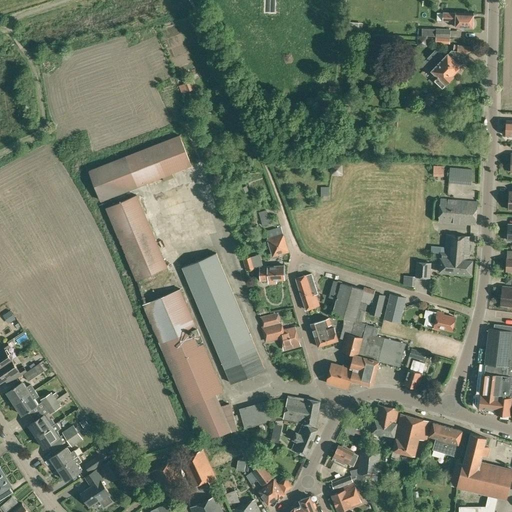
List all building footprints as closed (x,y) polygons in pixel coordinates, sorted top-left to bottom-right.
[(456,13),(443,13),(443,21),(456,21),(456,27),(473,28),(473,26),(474,25),(474,22),(473,20),(473,13),(456,13)] [(199,19),(180,20),(181,27),(174,27),(174,34),(200,32),(199,19)] [(421,28),(421,36),(436,36),(435,38),(450,38),(450,29),(436,28),(421,28)] [(469,56),(470,47),(454,45),(453,50),(451,50),(444,58),(435,50),(424,61),(433,69),(432,70),(438,75),(436,77),(437,78),(434,81),(442,88),(446,84),(448,83),(450,82),(452,80),(453,78),(453,77),(452,75),(460,66),(464,62),(463,61),(469,56)] [(177,83),(162,88),(164,95),(180,89),(177,83)] [(101,200),(137,186),(191,165),(180,135),(89,171),(101,200)] [(332,170),(342,170),(342,160),(332,160),(332,170)] [(443,176),(444,165),(433,165),(433,176),(443,176)] [(475,182),(475,167),(451,166),(451,182),(475,182)] [(173,187),(165,189),(168,199),(176,198),(173,187)] [(321,187),(321,200),(329,200),(329,187),(321,187)] [(136,280),(167,267),(136,195),(106,208),(136,280)] [(475,224),(477,202),(440,199),(439,222),(475,224)] [(263,226),(270,223),(266,210),(258,212),(263,226)] [(273,256),(288,251),(281,227),(266,231),(273,256)] [(440,258),(439,272),(471,274),(472,261),(468,260),(470,236),(446,234),(445,247),(445,253),(441,252),(440,258)] [(263,263),(261,252),(253,254),(255,264),(263,263)] [(265,369),(216,253),(182,267),(218,352),(231,383),(265,369)] [(246,271),(255,268),(252,256),(243,259),(246,271)] [(430,277),(431,262),(415,261),(415,277),(430,277)] [(276,283),(276,280),(284,279),(284,265),(260,267),(260,281),(268,280),(268,283),(276,283)] [(306,310),(320,305),(316,294),(318,294),(311,273),(296,278),(301,295),(300,296),(302,302),(304,302),(306,310)] [(414,286),(415,276),(403,275),(403,285),(414,286)] [(364,289),(363,289),(341,283),(334,281),(329,297),(336,299),(332,314),(344,318),(344,319),(343,326),(340,338),(345,339),(346,335),(351,336),(354,323),(360,302),(364,289)] [(511,306),(511,286),(502,286),(500,305),(511,306)] [(385,295),(374,292),(375,290),(364,287),(363,289),(364,289),(360,302),(371,305),(369,313),(380,316),(385,295)] [(218,407),(213,395),(223,391),(180,289),(143,304),(200,440),(237,430),(232,411),(229,404),(218,407)] [(400,322),(406,298),(390,294),(384,319),(400,322)] [(437,312),(426,310),(424,317),(426,317),(425,325),(432,327),(432,328),(440,329),(440,328),(452,331),(455,317),(443,314),(444,313),(438,311),(437,312)] [(281,323),(278,312),(260,317),(263,328),(262,328),(264,336),(266,335),(268,342),(280,338),(284,350),(300,345),(295,327),(283,330),(281,323)] [(327,325),(329,325),(331,324),(329,318),(311,323),(315,336),(322,334),(320,327),(327,325)] [(346,335),(345,339),(342,351),(353,354),(350,366),(343,364),(342,366),(331,363),(326,382),(348,388),(350,380),(370,385),(373,383),(379,361),(400,366),(406,343),(376,336),(378,327),(366,324),(366,326),(354,323),(351,336),(346,335)] [(511,396),(511,325),(489,323),(489,324),(498,325),(497,329),(489,328),(484,364),(486,365),(483,386),(477,385),(476,394),(474,395),(473,405),(474,407),(479,408),(489,409),(488,413),(509,415),(511,396)] [(325,326),(329,325),(327,325),(320,327),(322,334),(315,336),(318,347),(338,340),(334,328),(327,330),(325,326)] [(0,367),(12,360),(8,354),(10,353),(7,349),(10,347),(7,342),(0,346),(0,367)] [(423,361),(426,352),(411,348),(409,356),(423,361)] [(12,360),(0,367),(0,381),(0,382),(10,376),(13,381),(27,371),(23,366),(18,370),(12,360)] [(418,372),(421,362),(413,360),(410,370),(408,369),(404,384),(412,386),(411,387),(415,389),(416,387),(417,388),(422,373),(418,372)] [(28,381),(39,374),(34,367),(27,371),(23,374),(28,381)] [(15,403),(30,393),(22,382),(7,392),(15,403)] [(60,397),(59,397),(56,392),(52,394),(51,392),(41,399),(46,406),(60,397)] [(46,406),(50,413),(61,406),(58,402),(69,395),(67,392),(59,397),(60,397),(46,406)] [(22,415),(37,405),(30,393),(15,403),(22,415)] [(308,399),(298,397),(298,399),(288,398),(283,418),(303,422),(303,423),(315,425),(320,401),(308,399)] [(245,427),(246,427),(275,419),(269,401),(240,409),(245,427)] [(394,437),(400,409),(377,404),(372,432),(394,437)] [(426,440),(431,421),(401,413),(391,458),(398,459),(399,451),(413,455),(418,438),(426,440)] [(37,436),(57,422),(55,423),(51,418),(48,420),(44,415),(29,425),(37,436)] [(84,428),(89,425),(85,418),(80,422),(84,428)] [(57,422),(37,436),(44,447),(59,437),(60,436),(57,431),(61,428),(57,422)] [(455,456),(458,445),(462,431),(433,422),(429,436),(436,438),(432,449),(455,456)] [(307,456),(318,429),(303,423),(299,433),(296,432),(293,439),(295,441),(292,449),(307,456)] [(67,439),(78,432),(81,430),(77,425),(74,427),(73,425),(63,432),(67,439)] [(78,432),(67,439),(72,446),(82,439),(78,432)] [(511,472),(511,469),(480,462),(486,438),(470,433),(463,463),(461,463),(461,464),(460,470),(461,470),(457,487),(489,495),(486,507),(460,507),(459,511),(493,511),(497,497),(506,499),(511,472)] [(278,442),(279,435),(272,434),(270,440),(278,442)] [(353,466),(357,458),(352,455),(353,452),(339,445),(333,457),(348,464),(353,466)] [(58,469),(78,456),(82,453),(78,447),(69,453),(66,447),(51,457),(58,469)] [(218,482),(203,449),(180,460),(193,488),(208,480),(210,486),(218,482)] [(358,479),(358,481),(365,481),(366,474),(377,475),(379,453),(360,451),(359,469),(358,473),(358,479)] [(78,456),(58,469),(66,480),(81,470),(77,464),(82,461),(78,456)] [(89,472),(100,464),(95,457),(84,464),(89,472)] [(108,470),(116,465),(111,458),(103,464),(108,470)] [(239,459),(237,469),(244,470),(246,460),(239,459)] [(160,491),(184,479),(174,460),(150,471),(160,491)] [(277,483),(274,479),(262,463),(245,475),(252,484),(258,479),(262,485),(269,480),(270,482),(258,491),(268,504),(277,497),(279,499),(285,494),(284,492),(292,485),(286,477),(277,483)] [(0,500),(5,497),(1,492),(11,486),(0,468),(0,500)] [(81,493),(89,506),(99,499),(104,506),(112,501),(109,496),(111,495),(101,481),(103,479),(97,469),(85,477),(91,486),(81,493)] [(351,476),(341,479),(343,485),(353,481),(358,479),(358,473),(359,469),(349,471),(351,475),(351,476)] [(334,489),(343,485),(341,479),(332,483),(334,489)] [(338,511),(351,506),(361,502),(354,483),(343,487),(344,490),(332,495),(338,511)] [(230,505),(240,501),(235,490),(225,494),(230,505)] [(136,500),(141,497),(137,491),(132,494),(136,500)] [(223,511),(215,495),(190,507),(192,511),(223,511)] [(316,511),(310,496),(299,500),(301,505),(295,507),(289,511),(316,511)] [(233,511),(259,511),(254,499),(232,509),(233,511)] [(168,511),(171,509),(168,502),(158,507),(159,511),(168,511)] [(30,511),(22,503),(11,511),(30,511)]
